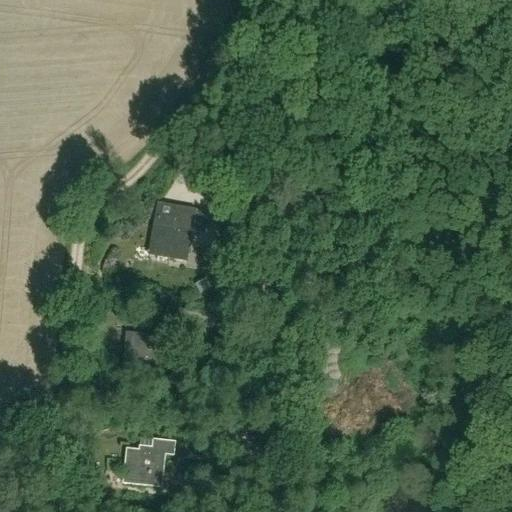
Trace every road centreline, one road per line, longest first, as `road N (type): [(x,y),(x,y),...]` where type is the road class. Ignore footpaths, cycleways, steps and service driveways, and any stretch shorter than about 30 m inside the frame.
road 1 (track): [(248,0),(147,166),(86,215),(63,441),(58,450),(0,460)]
road 2 (track): [(511,205),(322,194),(289,206),(272,253),(269,511)]
